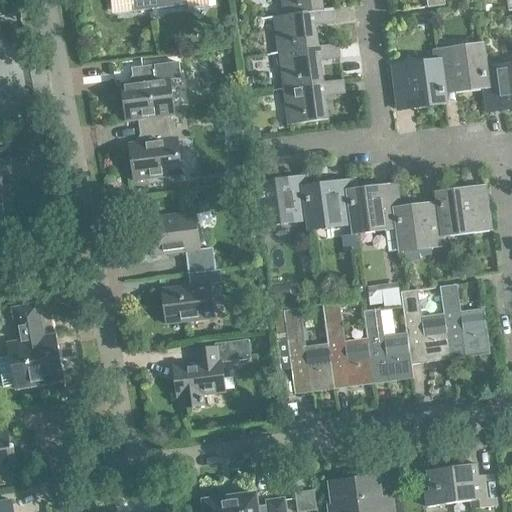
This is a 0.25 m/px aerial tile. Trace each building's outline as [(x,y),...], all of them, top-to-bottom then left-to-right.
[(132,0),(134,12),(157,9),(155,0),(132,0)] [(155,0),(157,9),(187,5),(186,0),(155,0)] [(319,12),(317,0),(285,0),(287,15),(287,16),(313,13),(319,12)] [(314,48),(311,26),(315,25),(313,13),(287,16),(287,15),(274,17),(275,31),(279,30),(282,52),(278,53),(279,54),(318,49),(318,47),(314,48)] [(438,65),(440,75),(441,75),(453,73),(456,89),(485,85),(483,68),(484,68),(481,49),(452,53),(451,48),(436,50),(438,65)] [(319,84),(316,62),(320,61),(318,49),(279,54),(280,67),(284,66),(287,88),(283,89),(323,84),(323,83),(319,84)] [(180,78),(179,63),(134,68),(136,84),(122,85),(126,121),(140,119),(140,120),(168,116),(174,115),(169,79),(180,78)] [(440,75),(438,65),(410,68),(409,64),(394,66),(397,90),(411,89),(413,105),(444,101),(441,75),(440,75)] [(483,68),(485,85),(486,93),(500,91),(502,107),(511,105),(511,68),(499,70),(498,66),(484,68),(483,68)] [(283,89),(285,103),(289,102),(292,125),(324,121),(321,98),(325,97),(323,84),(283,89)] [(235,94),(221,95),(223,107),(236,105),(235,94)] [(168,116),(140,120),(143,143),(129,145),(134,181),(181,175),(177,139),(171,140),(168,116)] [(306,197),(293,199),(291,183),(260,187),(265,223),(294,219),(295,224),(309,222),(310,222),(307,197),(306,197)] [(350,201),(338,203),(335,187),(305,191),(306,197),(307,197),(310,222),(309,222),(310,227),(339,223),(340,228),(354,226),(355,226),(351,201),(350,201)] [(397,205),(383,207),(380,191),(350,195),(350,201),(351,201),(355,226),(354,226),(355,231),(384,227),(385,232),(399,230),(400,230),(397,213),(398,212),(397,205)] [(486,207),(472,209),(469,192),(439,197),(442,223),(443,223),(444,233),(445,233),(473,229),(474,234),(489,232),(486,207)] [(442,223),(430,225),(427,209),(398,212),(397,213),(400,230),(399,230),(402,249),(432,245),(433,249),(447,247),(445,233),(444,233),(443,223),(442,223)] [(152,257),(185,252),(188,275),(215,271),(212,248),(199,250),(194,213),(147,219),(152,257)] [(221,284),(220,270),(215,271),(188,275),(190,286),(162,290),(166,325),(214,319),(210,285),(221,284)] [(280,285),(268,287),(271,303),(282,302),(280,285)] [(456,285),(440,287),(444,318),(445,318),(447,335),(448,335),(451,356),(451,360),(459,359),(458,351),(465,350),(465,354),(490,351),(484,313),(461,316),(461,312),(460,312),(456,285)] [(445,318),(444,318),(422,321),(421,318),(417,291),(401,293),(407,337),(407,340),(408,340),(412,365),(420,364),(419,356),(425,355),(426,359),(451,356),(448,335),(447,335),(445,318)] [(367,342),(346,345),(345,342),(344,342),(339,304),(322,306),(328,348),(330,365),(332,364),(334,383),(349,382),(349,384),(374,380),(373,374),(371,359),(370,360),(367,342)] [(62,374),(56,346),(45,348),(37,305),(13,310),(19,343),(11,344),(13,354),(9,354),(10,357),(0,358),(0,371),(3,388),(15,385),(15,389),(49,383),(48,377),(62,374)] [(283,311),(272,313),(280,370),(291,369),(291,370),(307,368),(310,389),(335,386),(334,383),(332,364),(330,365),(328,348),(306,351),(306,347),(305,347),(300,309),(283,311)] [(407,337),(384,340),(384,337),(383,337),(380,310),(363,312),(368,342),(367,342),(370,360),(371,359),(373,374),(388,372),(389,379),(413,375),(412,365),(408,340),(407,340),(407,337)] [(215,345),(216,349),(195,351),(197,365),(174,368),(177,398),(180,398),(181,409),(203,406),(202,395),(225,392),(221,363),(251,359),(248,340),(215,345)] [(13,445),(10,446),(7,433),(0,433),(0,472),(2,472),(2,469),(17,466),(13,445)] [(478,477),(477,470),(448,474),(447,469),(427,471),(430,493),(425,493),(427,506),(431,505),(432,507),(471,502),(472,510),(498,507),(493,475),(478,477)] [(329,484),(332,507),(328,507),(329,511),(393,511),(392,498),(381,500),(378,478),(329,484)] [(205,511),(286,511),(284,499),(266,501),(267,506),(257,507),(255,495),(204,502),(205,511)] [(12,511),(11,500),(0,502),(0,511),(12,511)]
